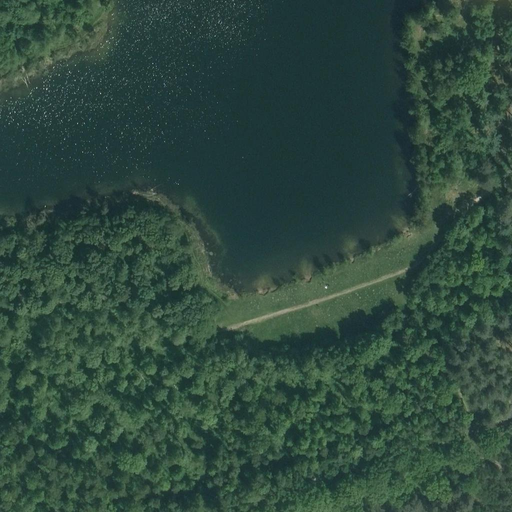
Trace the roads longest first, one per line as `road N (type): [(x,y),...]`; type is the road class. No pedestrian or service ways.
road 1 (track): [(4,310),(119,304),(211,332),(416,264),(511,171)]
road 2 (track): [(511,415),(361,463)]
road 3 (track): [(361,463),(219,511)]
